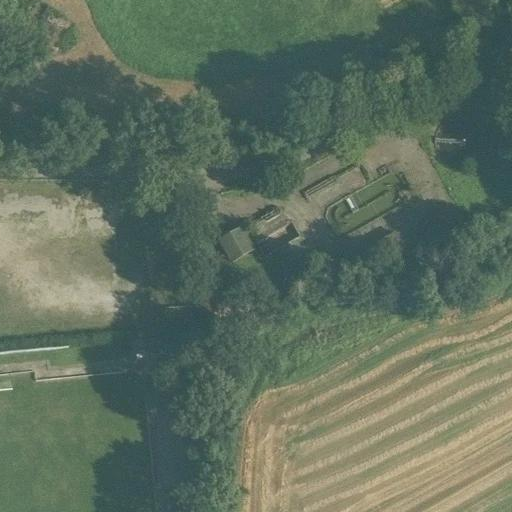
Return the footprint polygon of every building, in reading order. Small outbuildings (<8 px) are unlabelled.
[(466,172),(476,169),(483,162),(488,154),(490,144),(488,134),(484,126),(476,119),(467,116),(457,116),(447,119),(440,126),(435,134),(433,144),(435,153),(440,162),(447,168),(456,172),(466,172)] [(410,202),(396,173),(329,205),(343,235),(383,216),(383,215),(410,202)] [(438,245),(443,242),(447,237),(447,231),(444,226),(439,222),(433,222),(427,224),(424,230),(423,236),(426,241),(431,245),(438,245)] [(241,231),(220,243),(232,263),(253,251),(241,231)] [(364,253),(373,268),(405,251),(397,235),(364,253)]
